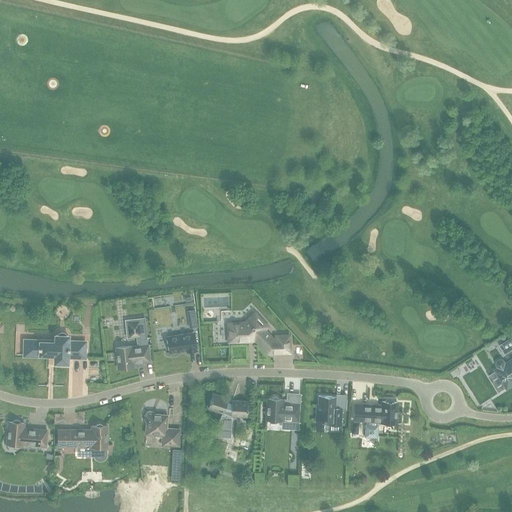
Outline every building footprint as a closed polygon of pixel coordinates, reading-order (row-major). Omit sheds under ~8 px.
[(208,311),(206,314),(206,317),(208,320),(212,319),(214,317),(214,313),(211,311),(208,311)] [(275,339),(274,339),(264,329),(267,326),(255,312),(247,320),(248,322),(245,324),(238,325),(238,323),(228,323),(229,341),(248,341),(248,339),(253,339),(254,338),(268,353),(290,352),(289,335),(275,336),(275,339)] [(130,367),(133,367),(133,362),(137,361),(138,362),(150,361),(148,345),(145,318),(138,319),(138,321),(128,322),(129,337),(137,336),(138,346),(131,346),(116,347),(118,368),(122,368),(122,369),(123,369),(124,369),(124,370),(125,370),(126,370),(127,370),(127,369),(128,369),(129,369),(129,368),(130,368),(130,367)] [(68,356),(85,357),(85,342),(68,341),(68,336),(66,336),(66,333),(63,332),(61,332),(59,333),(57,335),(56,335),(55,341),(28,340),(27,355),(55,356),(55,361),(57,362),(57,363),(65,364),(65,362),(67,362),(68,356)] [(197,348),(194,332),(166,337),(169,353),(186,350),(187,352),(197,350),(197,348)] [(501,379),(494,383),(499,391),(506,387),(507,388),(511,384),(511,337),(500,345),(505,353),(511,348),(511,359),(505,363),(503,360),(500,359),(497,361),(496,364),(498,368),(495,370),(501,379)] [(458,367),(450,372),(454,377),(461,372),(458,367)] [(231,437),(232,415),(246,416),(247,401),(232,400),(228,398),(213,394),(208,408),(222,413),(214,437),(231,437)] [(328,424),(341,425),(342,408),(335,408),(336,396),(318,395),(318,404),(316,404),(315,420),(328,421),(328,424)] [(271,398),(267,398),(266,419),(281,420),(281,419),(298,420),(299,404),(287,403),(287,404),(282,404),(283,399),(279,399),(279,398),(278,398),(278,397),(277,397),(276,397),(276,396),(275,396),(274,396),(274,397),(273,397),(272,397),(272,398),(271,398)] [(382,405),(361,404),(354,404),(353,420),(360,420),(367,421),(367,424),(365,424),(365,436),(377,437),(378,425),(376,425),(377,421),(381,421),(381,422),(396,423),(397,402),(382,401),(382,405)] [(162,445),(179,446),(180,429),(166,428),(167,415),(155,414),(154,413),(152,412),(149,411),(147,412),(146,414),(145,416),(144,418),(145,420),(146,422),(146,434),(163,435),(162,445)] [(12,422),(9,421),(7,443),(22,445),(22,444),(45,446),(47,430),(28,428),(28,429),(23,429),(24,423),(20,423),(20,422),(20,421),(19,421),(19,420),(18,420),(17,420),(16,420),(15,420),(14,420),(14,421),(13,421),(12,421),(12,422)] [(66,446),(85,446),(85,456),(92,456),(94,456),(96,459),(100,460),(104,459),(106,456),(107,456),(107,447),(107,426),(103,426),(103,425),(102,425),(102,424),(101,424),(100,424),(100,423),(99,423),(98,423),(98,424),(97,424),(96,424),(96,425),(95,425),(95,426),(92,426),(92,431),(86,431),(86,430),(66,430),(58,430),(58,446),(66,446)] [(231,456),(237,458),(239,451),(234,449),(231,456)]
